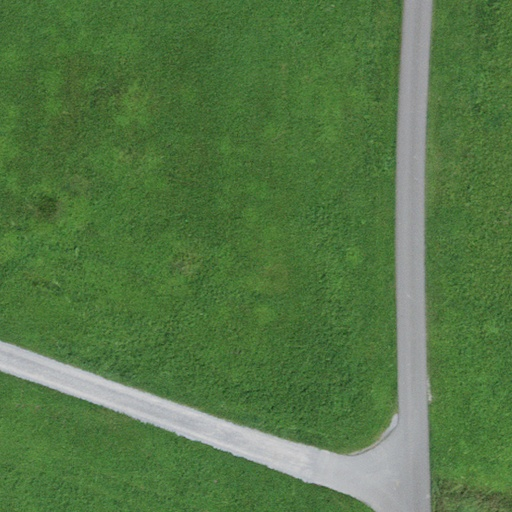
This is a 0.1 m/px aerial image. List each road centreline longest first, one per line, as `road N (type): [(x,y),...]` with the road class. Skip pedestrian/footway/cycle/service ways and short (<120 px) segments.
road 1 (track): [(418,511),(408,209),(424,0)]
road 2 (track): [(417,484),(344,480),(0,357)]
